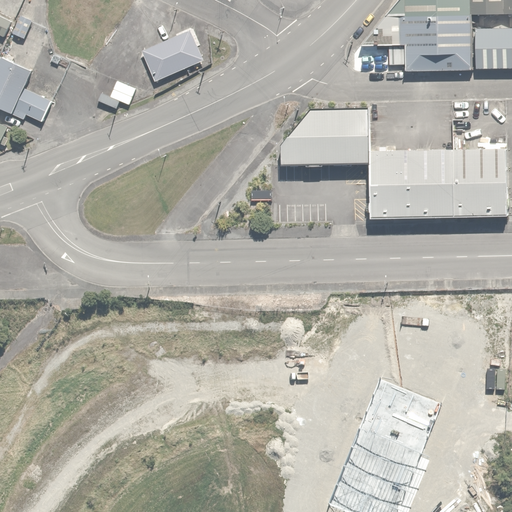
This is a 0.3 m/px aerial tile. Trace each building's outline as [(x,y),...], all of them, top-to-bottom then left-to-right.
[(473,19),(472,0),(400,0),(362,43),(406,42),(407,74),(475,73),(473,19)] [(511,0),(472,0),(473,19),(511,18),(511,0)] [(11,17),(0,12),(0,31),(3,33),(11,17)] [(158,78),(208,55),(194,25),(145,48),(158,78)] [(511,25),(478,26),(479,65),(511,64),(511,25)] [(34,72),(2,58),(0,61),(0,102),(41,122),(54,95),(29,83),(34,72)] [(284,160),(369,156),(369,148),(367,105),(311,107),(283,138),(284,160)] [(13,124),(0,117),(0,147),(1,148),(13,124)] [(505,143),(369,148),(369,156),(372,219),(508,214),(505,143)]
